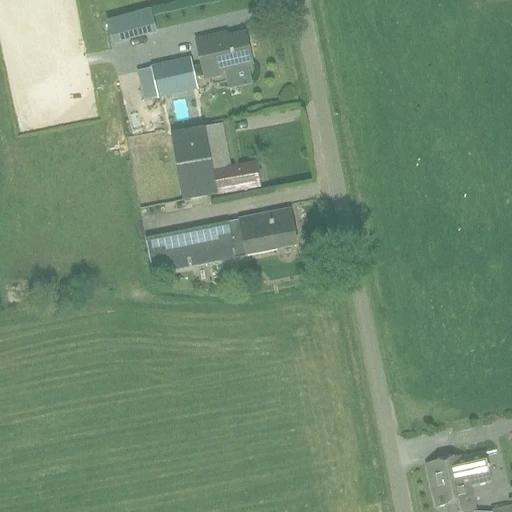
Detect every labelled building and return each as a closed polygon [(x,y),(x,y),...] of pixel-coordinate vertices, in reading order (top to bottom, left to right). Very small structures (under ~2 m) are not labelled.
[(221,73),(252,65),(245,35),(224,39),(223,36),(196,42),(202,67),(193,69),(191,61),(151,70),(158,99),(197,90),(195,79),(204,77),(205,79),(221,75),(221,73)] [(261,172),(256,170),(255,165),(214,173),(205,128),(172,135),(185,205),(219,199),(218,195),(259,187),(259,184),(262,180),(261,172)] [(235,259),(298,247),(291,211),(228,223),(229,227),(147,243),(154,275),(235,259)] [(426,464),(432,493),(490,480),(484,453),(464,458),(464,456),(426,464)] [(476,511),(473,500),(471,487),(491,483),(490,480),(432,493),(436,508),(446,506),(447,511),(476,511)] [(511,494),(511,507),(492,511),(511,511),(511,488),(511,489),(511,494)]
